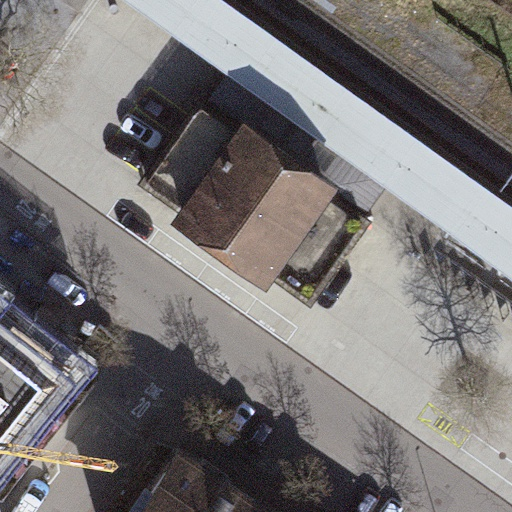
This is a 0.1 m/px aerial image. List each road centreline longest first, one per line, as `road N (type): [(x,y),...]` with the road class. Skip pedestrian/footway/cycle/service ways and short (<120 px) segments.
road 1 (residential): [(198,319),(478,511)]
road 2 (residential): [(0,176),(198,319)]
road 3 (residential): [(65,511),(198,319)]
